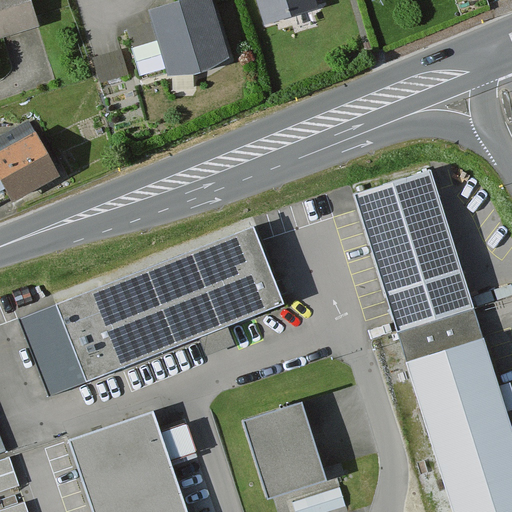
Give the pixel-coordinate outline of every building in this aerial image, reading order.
[(29,0),(0,0),(0,42),(38,32),(29,0)] [(226,63),(207,0),(205,0),(146,18),(150,31),(128,38),(141,82),(164,75),(166,82),(226,63)] [(316,14),(312,0),(255,0),(265,29),(316,14)] [(128,83),(121,56),(93,64),(101,90),(128,83)] [(60,183),(27,126),(0,141),(0,195),(6,192),(16,208),(60,183)] [(473,313),(428,177),(354,201),(399,337),(473,313)] [(274,289),(252,232),(56,309),(86,386),(215,336),(282,310),(274,289)] [(511,511),(511,434),(484,343),(407,366),(451,511),(511,511)] [(358,389),(327,392),(332,452),(363,450),(358,389)] [(301,409),(245,428),(270,504),(327,486),(301,409)] [(182,511),(150,419),(69,447),(90,511),(182,511)]
